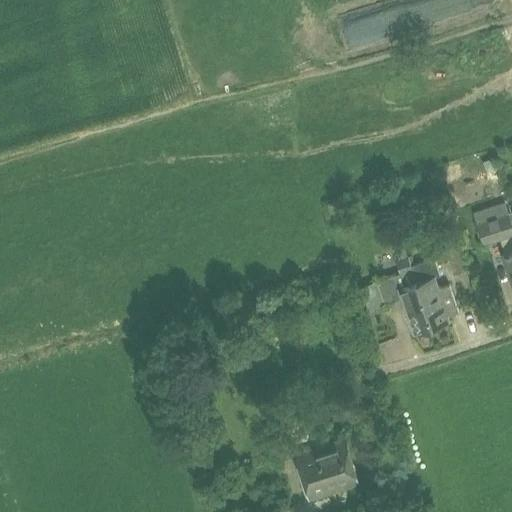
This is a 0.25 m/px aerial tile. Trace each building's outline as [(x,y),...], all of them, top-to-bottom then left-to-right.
[(477,221),(484,244),(499,239),(503,251),(511,280),(511,216),(510,211),(477,221)] [(458,246),(445,250),(453,273),(466,269),(458,246)] [(432,326),(413,264),(410,255),(398,259),(402,272),(392,275),(377,280),(385,303),(403,298),(413,332),(432,326)] [(434,257),(413,264),(432,326),(450,321),(448,314),(458,311),(450,283),(438,287),(434,276),(440,274),(434,257)] [(272,325),(294,383),(316,374),(327,370),(305,312),(272,325)] [(294,453),(308,498),(358,483),(344,438),(294,453)]
